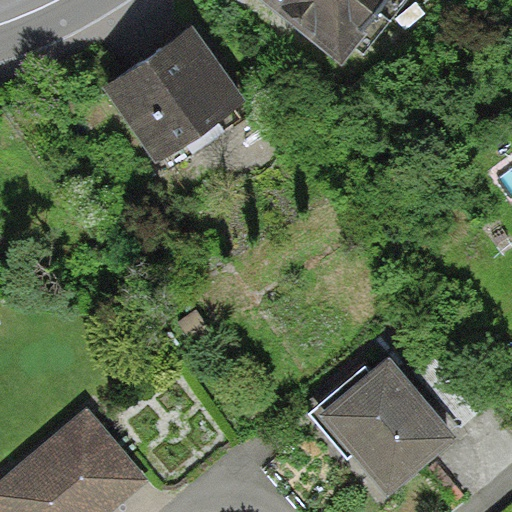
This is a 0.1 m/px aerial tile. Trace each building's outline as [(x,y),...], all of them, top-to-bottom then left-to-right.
[(203,0),(198,0),(94,62),(151,158),(260,93),(203,0)] [(278,0),(336,45),(370,0),(278,0)] [(0,189),(0,210),(10,196),(0,189)] [(454,425),(388,345),(312,407),(378,487),(454,425)] [(0,511),(92,511),(138,473),(80,405),(0,472),(0,511)]
